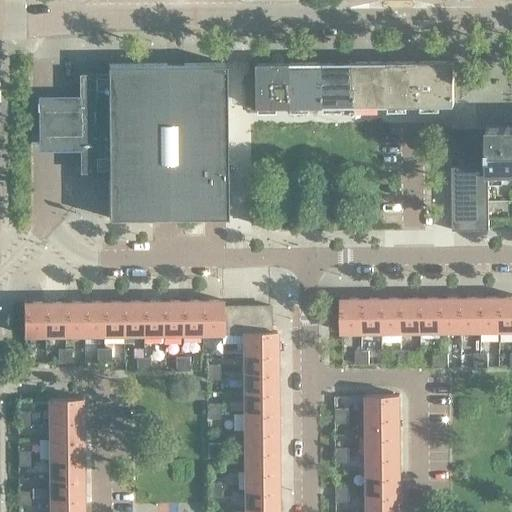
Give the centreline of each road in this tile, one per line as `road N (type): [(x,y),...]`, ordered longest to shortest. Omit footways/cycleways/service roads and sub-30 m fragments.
road 1 (residential): [(0,21),(273,17)]
road 2 (residential): [(419,511),(416,379),(310,376)]
road 3 (residential): [(273,17),(511,14)]
road 4 (residential): [(309,260),(93,260)]
road 5 (residential): [(416,113),(420,257)]
road 6 (residential): [(103,511),(101,368)]
road 7 (residential): [(308,511),(310,376)]
